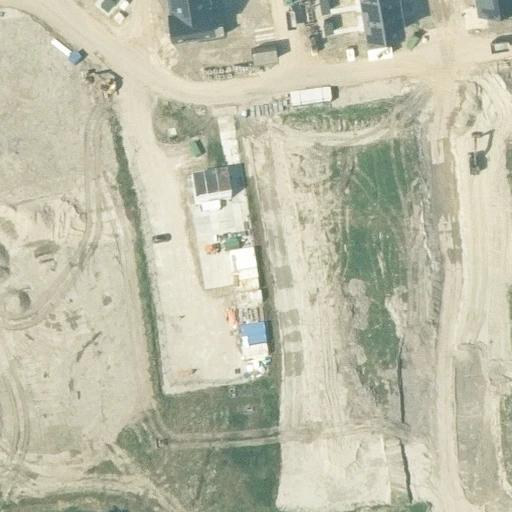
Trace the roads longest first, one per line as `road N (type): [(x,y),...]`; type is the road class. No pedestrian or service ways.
road 1 (residential): [(458,57),(474,290),(466,475),(310,486)]
road 2 (residential): [(64,0),(181,88),(233,95),(313,84)]
road 3 (residential): [(313,84),(458,57)]
